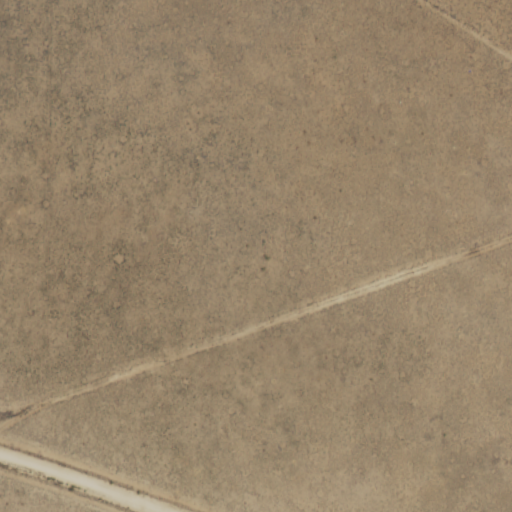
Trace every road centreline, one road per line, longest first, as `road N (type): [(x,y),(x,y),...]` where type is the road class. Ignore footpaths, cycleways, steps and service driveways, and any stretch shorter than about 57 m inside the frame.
road 1 (residential): [(0,403),(511,212)]
road 2 (residential): [(241,0),(511,124)]
road 3 (residential): [(167,511),(0,462)]
